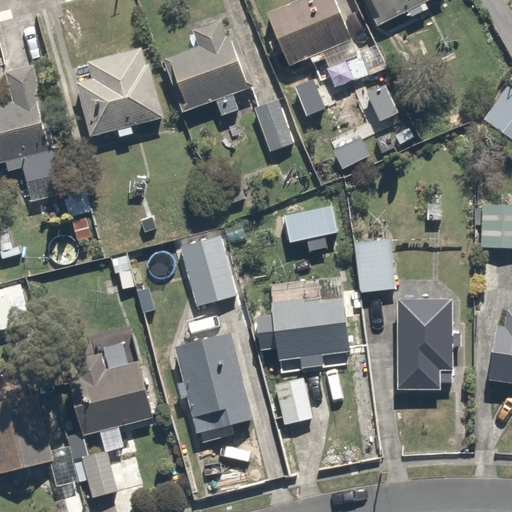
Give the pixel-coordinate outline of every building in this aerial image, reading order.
[(334,0),(320,0),(273,19),(293,68),(353,44),(334,0)] [(364,0),(377,26),(431,0),(364,0)] [(201,47),(165,61),(187,120),(259,92),(231,18),(195,32),(201,47)] [(167,126),(149,48),(86,63),(91,83),(80,86),(94,143),(167,126)] [(16,103),(0,108),(0,169),(7,167),(59,149),(66,147),(39,68),(7,78),(16,103)] [(396,82),(364,97),(380,131),(411,116),(396,82)] [(511,89),(506,86),(482,120),(511,141),(511,89)] [(282,99),(253,110),(270,155),(299,144),(282,99)] [(367,140),(319,160),(329,184),(377,164),(367,140)] [(59,149),(7,167),(13,186),(25,182),(33,202),(67,190),(73,188),(59,149)] [(93,191),(67,190),(66,219),(93,219),(93,191)] [(346,196),(312,198),(314,229),(347,227),(346,196)] [(511,201),(484,201),(484,253),(511,252),(511,201)] [(222,233),(178,248),(199,310),(243,296),(222,233)] [(394,244),(357,246),(360,295),(397,293),(394,244)] [(129,257),(112,262),(121,294),(139,289),(129,257)] [(23,281),(0,288),(0,317),(5,332),(0,333),(0,348),(23,341),(19,329),(37,323),(23,281)] [(302,360),(303,380),(324,378),(323,359),(359,356),(353,281),(318,284),(319,302),(277,305),(278,321),(276,321),(274,321),(273,321),(271,322),(269,323),(268,323),(266,324),(265,326),(263,327),(262,328),(261,330),(260,331),(260,333),(259,334),(259,336),(259,338),(259,340),(259,342),(259,343),(259,345),(260,347),(261,348),(262,350),(263,351),(264,352),(265,354),(267,355),(268,356),(270,356),(272,357),(273,357),(275,358),(277,358),(279,358),(281,357),(281,362),(302,360)] [(459,303),(397,301),(395,395),(457,396),(459,303)] [(511,391),(511,311),(509,311),(508,326),(493,324),(488,389),(511,391)] [(179,386),(197,441),(259,420),(230,331),(174,349),(185,384),(179,386)] [(146,367),(70,388),(84,442),(160,421),(146,367)] [(39,395),(0,405),(0,481),(2,489),(61,473),(39,395)]
